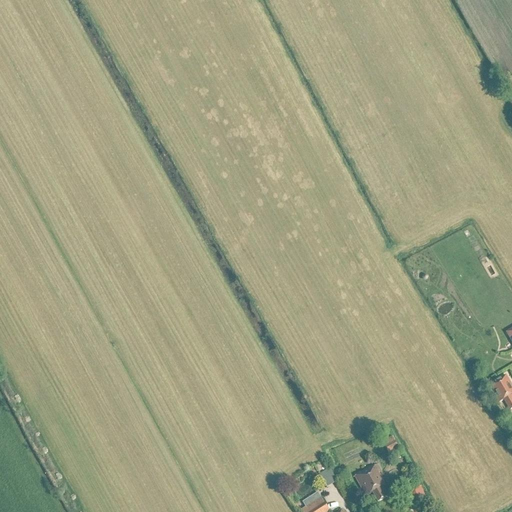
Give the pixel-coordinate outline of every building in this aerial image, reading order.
[(511,388),(505,377),(488,387),(498,405),(504,401),(509,410),(511,407),(511,388)] [(388,454),(398,449),(392,437),(385,440),(387,446),(385,447),(388,454)] [(398,449),(388,454),(392,462),(402,456),(398,449)] [(389,497),(384,487),(385,486),(379,474),(381,472),(378,465),(355,477),(365,497),(372,493),(377,503),(389,497)] [(327,490),(337,484),(329,470),(319,476),(327,490)] [(410,492),(416,505),(426,501),(421,488),(410,492)] [(301,511),(329,511),(318,493),(302,503),(305,508),(301,511)]
